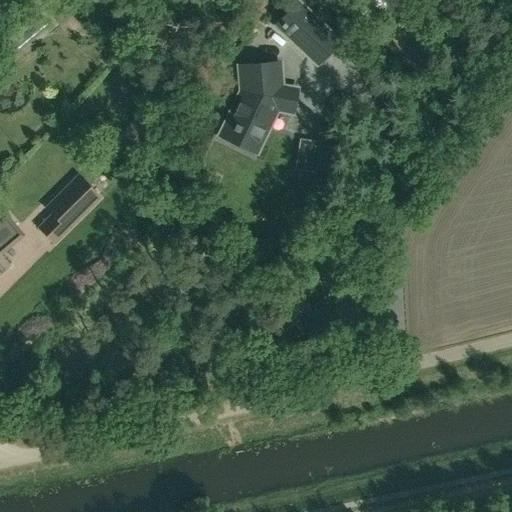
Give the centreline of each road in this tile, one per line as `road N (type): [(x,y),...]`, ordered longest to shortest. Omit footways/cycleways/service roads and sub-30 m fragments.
road 1 (track): [(5,461),(511,340)]
road 2 (track): [(385,511),(511,484)]
